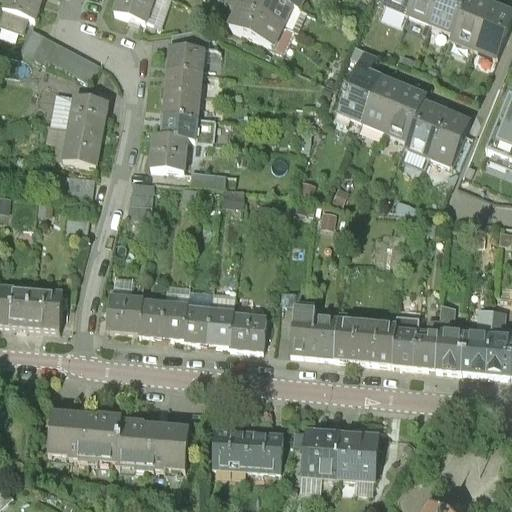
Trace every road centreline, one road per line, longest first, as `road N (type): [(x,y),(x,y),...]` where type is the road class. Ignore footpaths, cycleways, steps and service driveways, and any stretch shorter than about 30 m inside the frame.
road 1 (residential): [(511,427),(84,382)]
road 2 (residential): [(80,0),(71,40),(126,77),(136,109),(84,382)]
